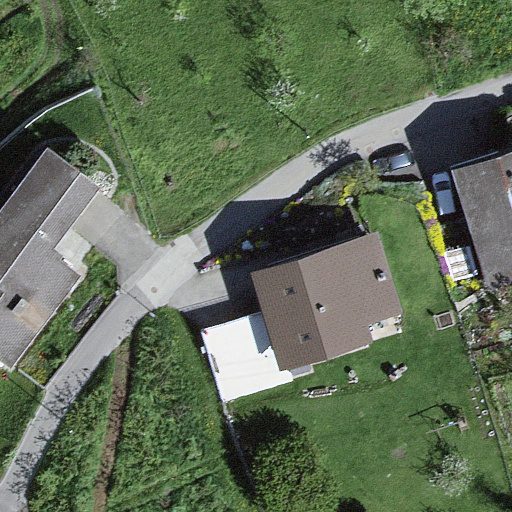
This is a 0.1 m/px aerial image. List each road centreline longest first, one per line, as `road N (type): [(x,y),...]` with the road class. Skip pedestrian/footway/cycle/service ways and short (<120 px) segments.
road 1 (residential): [(511,85),(347,145),(165,274),(68,384),(0,511)]
road 2 (track): [(113,324),(120,383),(92,511)]
